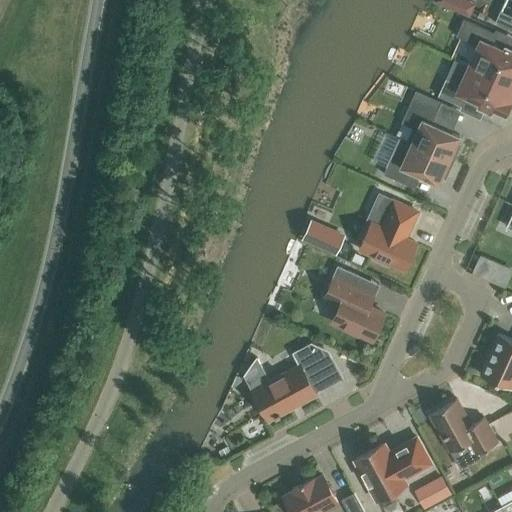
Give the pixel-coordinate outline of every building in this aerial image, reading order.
[(473,17),(480,1),(476,0),(443,0),(441,5),(473,17)] [(511,30),(511,2),(507,0),(505,0),(495,23),(511,30)] [(464,19),(456,36),(478,46),(470,65),(511,84),(511,49),(505,46),(503,50),(490,44),(495,33),(464,19)] [(446,79),(438,95),(461,106),(466,96),(480,102),(478,106),(491,112),(493,108),(495,102),(507,108),(511,97),(511,84),(470,65),(460,85),(446,79)] [(407,140),(453,161),(461,145),(457,143),(460,136),(432,124),(438,109),(413,97),(402,122),(413,127),(407,140)] [(453,161),(407,140),(400,136),(383,173),(405,184),(411,171),(438,183),(442,176),(445,178),(453,161)] [(404,269),(416,243),(405,238),(417,211),(394,201),(382,227),(372,223),(360,249),(375,256),(373,260),(386,266),(388,262),(404,269)] [(310,218),(300,238),(335,254),(344,234),(310,218)] [(339,305),(332,321),(372,340),(384,313),(369,306),(379,284),(339,266),(324,298),(339,305)] [(511,339),(499,333),(480,374),(511,388),(511,339)] [(291,370),(290,368),(271,379),(272,381),(253,391),(268,419),(275,416),(276,417),(280,415),(280,413),(315,394),(306,377),(333,362),(326,350),(311,343),(293,353),(300,366),(291,370)] [(497,442),(484,417),(471,424),(457,399),(429,414),(450,451),(469,441),(476,454),(497,442)] [(393,450),(393,451),(388,454),(383,444),(356,459),(363,471),(359,473),(367,486),(370,485),(378,499),(405,484),(402,479),(431,463),(417,437),(393,450)] [(293,488),(293,490),(284,495),(292,511),(326,511),(327,511),(326,509),(338,502),(333,494),(334,491),(330,484),(327,483),(323,474),(313,480),(312,478),(293,488)] [(427,509),(456,496),(448,477),(419,490),(427,509)] [(364,511),(354,493),(342,500),(348,511),(364,511)] [(511,511),(511,500),(501,506),(504,511),(511,511)]
